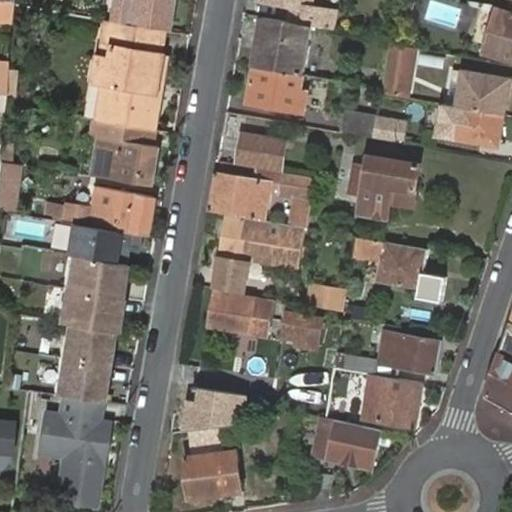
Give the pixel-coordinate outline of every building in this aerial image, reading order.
[(105,12),(104,21),(111,22),(112,18),(167,27),(171,0),(113,0),(112,13),(105,12)] [(313,25),(323,27),(326,7),(320,6),(320,0),(263,0),(296,7),(294,22),(313,25)] [(511,13),(499,9),(486,55),(511,62),(511,13)] [(263,17),(256,67),(305,75),(313,25),(294,22),(263,17)] [(102,81),(96,120),(154,129),(160,90),(153,89),(159,52),(162,31),(112,22),(106,56),(97,55),(93,80),(102,81)] [(407,97),(416,48),(393,43),(384,88),(384,92),(407,97)] [(166,54),(159,52),(153,89),(160,90),(166,54)] [(0,61),(0,93),(5,94),(8,62),(0,61)] [(305,75),(256,67),(249,104),(304,114),(306,94),(301,93),(305,75)] [(459,106),(507,115),(511,79),(465,71),(459,106)] [(344,81),(319,77),(317,87),(342,92),(344,81)] [(459,106),(447,104),(441,136),(501,146),(507,115),(459,106)] [(349,134),(375,139),(379,118),(353,113),(349,134)] [(407,124),(379,119),(375,139),(398,143),(398,141),(404,142),(407,124)] [(244,134),(239,163),(285,170),(289,140),(244,134)] [(107,137),(100,176),(150,185),(157,146),(107,137)] [(367,188),(366,198),(414,206),(421,166),(372,157),(371,168),(359,166),(356,169),(353,182),(356,187),(367,188)] [(283,196),(287,174),(259,169),(257,181),(272,185),(270,194),(283,196)] [(272,185),(257,181),(217,174),(210,211),(231,215),(265,221),(270,194),(272,185)] [(315,201),(315,200),(319,179),(287,174),(283,196),(301,199),(315,201)] [(101,227),(127,231),(147,234),(153,196),(114,190),(111,207),(105,206),(105,209),(101,227)] [(312,223),(315,201),(301,199),(297,226),(308,228),(311,229),(312,223)] [(326,202),(315,200),(315,201),(312,223),(323,225),(326,202)] [(70,221),(71,221),(101,227),(105,209),(73,204),(70,221)] [(300,269),(308,228),(297,226),(282,224),(265,221),(231,215),(219,289),(247,294),(253,261),(300,269)] [(0,238),(5,240),(9,224),(0,221),(0,238)] [(126,263),(147,267),(149,252),(123,248),(127,231),(101,227),(71,221),(68,234),(76,236),(75,244),(86,247),(89,248),(123,254),(121,262),(126,263)] [(430,250),(360,237),(357,251),(386,255),(381,282),(423,290),(430,250)] [(121,262),(70,253),(58,321),(63,322),(115,330),(126,263),(121,262)] [(308,283),(304,304),(341,310),(345,290),(308,283)] [(217,292),(211,327),(249,333),(267,337),(272,302),(255,299),(217,292)] [(322,317),(289,313),(284,344),(316,349),(322,317)] [(115,330),(63,322),(52,392),(65,394),(103,400),(115,330)] [(511,323),(488,391),(511,404),(511,323)] [(405,369),(427,372),(437,373),(442,343),(396,334),(394,341),(403,342),(400,359),(391,358),(390,366),(405,369)] [(403,342),(394,341),(391,358),(400,359),(403,342)] [(403,379),(425,383),(427,372),(405,369),(403,379)] [(418,428),(425,383),(403,379),(379,375),(372,374),(365,419),(418,428)] [(247,396),(195,387),(187,431),(243,423),(247,396)] [(109,422),(100,420),(103,400),(65,394),(62,414),(47,412),(40,450),(65,454),(58,497),(96,504),(109,422)] [(12,421),(0,420),(0,453),(9,455),(12,421)] [(374,468),(382,431),(339,421),(338,425),(321,421),(315,455),(314,456),(330,458),(374,468)] [(187,460),(193,499),(243,492),(237,453),(224,454),(223,450),(213,451),(214,455),(187,460)] [(314,501),(330,499),(333,474),(318,472),(314,501)]
